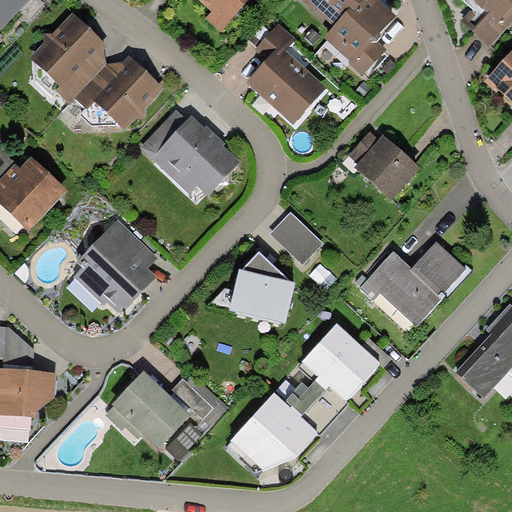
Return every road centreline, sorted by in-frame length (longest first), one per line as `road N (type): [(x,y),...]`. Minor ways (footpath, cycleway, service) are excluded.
road 1 (residential): [(112,0),(233,108),(275,164),(273,193),(264,211),(133,337),(102,355),(64,350),(0,291)]
road 2 (residential): [(0,481),(271,503),(304,493),(511,267)]
road 3 (residential): [(424,0),(486,181),(511,208)]
